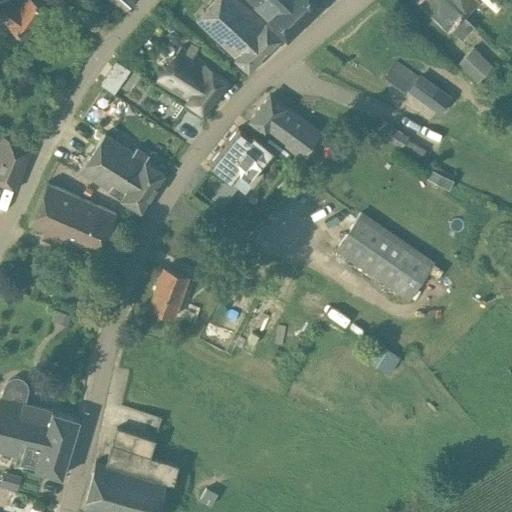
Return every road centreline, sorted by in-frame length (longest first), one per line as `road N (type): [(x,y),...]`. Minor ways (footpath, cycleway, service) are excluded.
road 1 (tertiary): [(68,511),(136,255),(181,173),(273,68),(363,0)]
road 2 (residential): [(0,243),(91,66),(149,0)]
